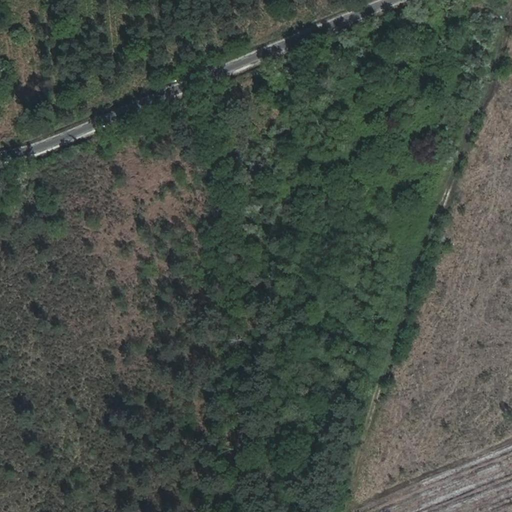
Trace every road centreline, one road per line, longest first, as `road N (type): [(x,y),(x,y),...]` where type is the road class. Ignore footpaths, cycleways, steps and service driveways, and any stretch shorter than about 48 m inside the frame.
road 1 (track): [(282,511),(458,0)]
road 2 (unclassified): [(0,158),(55,144),(403,0)]
road 3 (track): [(511,450),(365,511)]
